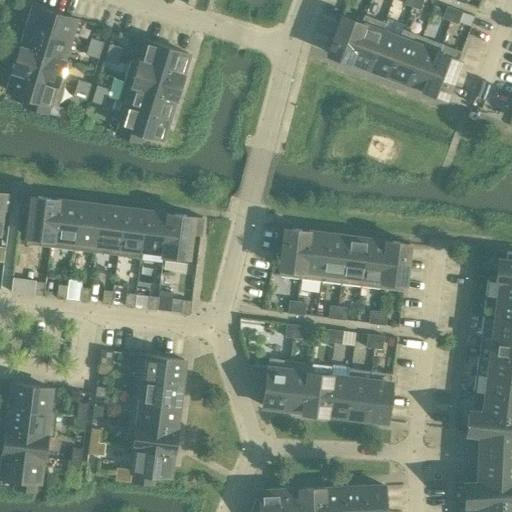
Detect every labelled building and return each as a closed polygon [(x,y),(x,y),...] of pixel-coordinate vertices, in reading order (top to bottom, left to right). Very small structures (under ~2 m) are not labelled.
[(413,0),(411,7),(420,10),(423,0),(413,0)] [(26,27),(69,40),(75,18),(33,5),(26,27)] [(449,21),(454,9),(447,6),(442,18),(449,21)] [(462,12),(454,9),(449,21),(458,24),(462,12)] [(462,12),(458,24),(468,28),(473,16),(462,12)] [(364,15),(361,23),(362,23),(348,60),(367,68),(381,30),(382,31),(385,23),(364,15)] [(362,23),(361,23),(341,16),(327,53),(348,60),(362,23)] [(69,40),(26,27),(20,48),(62,61),(62,60),(69,40)] [(400,37),(386,75),(405,82),(422,36),(402,29),(399,37),(400,37)] [(381,30),(367,68),(386,75),(400,37),(399,37),(382,31),(381,30)] [(422,36),(405,82),(424,89),(441,44),(422,36)] [(88,46),(101,50),(104,42),(91,38),(88,46)] [(146,40),(140,61),(139,62),(181,75),(188,53),(146,40)] [(109,44),(107,52),(120,56),(122,48),(109,44)] [(462,51),(441,44),(424,89),(445,97),(462,51)] [(101,50),(88,46),(86,54),(99,58),(101,50)] [(20,48),(14,68),(64,84),(71,62),(62,60),(62,61),(20,48)] [(120,56),(107,52),(104,60),(117,64),(120,56)] [(131,58),(124,80),(175,96),(181,75),(139,62),(140,61),(131,58)] [(64,84),(14,68),(7,90),(27,96),(24,105),(46,112),(49,103),(58,105),(64,84)] [(76,88),(88,92),(91,83),(78,80),(76,88)] [(175,96),(124,80),(118,102),(126,105),(126,103),(169,117),(175,96)] [(97,85),(94,93),(107,97),(109,89),(97,85)] [(88,92),(76,88),(73,95),(86,99),(88,92)] [(107,97),(94,93),(92,101),(104,105),(107,97)] [(126,103),(126,105),(117,134),(139,141),(142,132),(162,138),(169,117),(126,103)] [(0,192),(0,216),(1,210),(10,211),(13,194),(0,192)] [(50,247),(56,199),(22,195),(20,212),(29,213),(25,244),(50,247)] [(56,199),(50,247),(72,250),(78,202),(56,199)] [(101,205),(78,202),(72,250),(95,253),(101,205)] [(101,205),(95,253),(117,256),(123,208),(101,205)] [(146,211),(123,208),(117,256),(141,259),(142,250),(141,250),(146,211)] [(169,213),(146,211),(141,250),(142,250),(164,253),(169,213)] [(169,213),(164,253),(188,256),(190,233),(200,235),(202,218),(169,213)] [(300,278),(306,231),(285,228),(279,276),(300,278)] [(327,233),(306,231),(300,278),(321,281),(327,233)] [(347,236),(327,233),(321,281),(341,283),(347,236)] [(347,236),(341,283),(361,286),(367,238),(347,236)] [(367,238),(361,286),(381,289),(387,241),(367,238)] [(409,244),(387,241),(381,289),(403,291),(409,244)] [(488,276),(488,277),(511,280),(511,252),(506,252),(505,259),(498,258),(495,277),(488,276)] [(13,277),(11,292),(21,292),(22,278),(13,277)] [(511,280),(488,277),(483,315),(511,318),(511,280)] [(43,296),(45,283),(36,282),(34,295),(43,296)] [(58,285),(56,297),(66,299),(68,286),(58,285)] [(79,300),(89,302),(90,289),(81,287),(79,300)] [(102,303),(111,304),(113,291),(103,290),(102,303)] [(126,293),(125,306),(134,307),(136,294),(126,293)] [(174,307),(175,295),(159,295),(159,307),(174,307)] [(149,296),(147,309),(157,310),(158,297),(149,296)] [(192,302),(182,300),(181,313),(190,314),(192,302)] [(296,314),(298,301),(289,300),(288,313),(296,314)] [(306,303),(298,301),(296,314),(304,316),(306,303)] [(337,319),(338,307),(330,305),(328,318),(337,319)] [(338,307),(337,319),(345,321),(347,308),(338,307)] [(377,325),(379,312),(370,311),(369,324),(377,325)] [(387,313),(379,312),(377,325),(385,326),(387,313)] [(511,318),(483,315),(479,353),(511,357),(511,318)] [(293,338),(295,325),(286,324),(285,337),(293,338)] [(295,325),(293,338),(301,339),(303,326),(295,325)] [(334,343),(335,330),(327,329),(325,342),(334,343)] [(335,330),(334,343),(342,344),(344,331),(335,330)] [(374,348),(376,335),(367,334),(366,347),(374,348)] [(376,335),(374,348),(383,349),(384,336),(376,335)] [(511,357),(479,353),(474,392),(511,396),(511,357)] [(145,355),(142,378),(142,379),(181,384),(184,360),(145,355)] [(284,409),(290,361),(269,358),(268,367),(249,365),(260,397),(264,397),(263,406),(284,409)] [(290,361),(284,409),(304,411),(309,370),(310,370),(311,363),(290,361)] [(111,375),(112,366),(99,364),(98,373),(111,375)] [(350,375),(345,416),(365,419),(371,371),(350,368),(349,375),(350,375)] [(330,372),(310,370),(309,370),(304,411),(324,414),(330,372)] [(392,374),(371,371),(365,419),(386,422),(392,374)] [(330,372),(324,414),(345,416),(350,375),(349,375),(330,372)] [(134,377),(131,401),(178,407),(181,384),(142,379),(142,378),(134,377)] [(12,383),(9,407),(48,412),(48,411),(51,388),(12,383)] [(95,396),(108,397),(109,388),(96,386),(95,396)] [(475,457),(474,481),(464,481),(465,503),(467,503),(467,511),(511,511),(511,396),(474,392),(471,411),(469,410),(467,432),(476,433),(475,457)] [(178,407),(131,401),(128,424),(132,425),(132,424),(176,429),(178,407)] [(77,402),(75,416),(86,417),(88,404),(77,402)] [(92,418),(105,419),(107,407),(94,405),(92,418)] [(9,407),(6,430),(50,435),(49,437),(53,437),(57,412),(48,411),(48,412),(9,407)] [(86,417),(75,416),(74,428),(85,429),(86,417)] [(132,424),(132,425),(129,447),(134,448),(134,447),(173,452),(176,429),(132,424)] [(90,441),(99,443),(101,429),(91,428),(90,441)] [(50,435),(6,430),(3,452),(42,457),(42,459),(46,459),(49,437),(50,435)] [(99,443),(90,441),(88,453),(98,454),(99,443)] [(134,447),(134,448),(131,471),(133,471),(132,481),(153,483),(154,474),(170,476),(173,452),(134,447)] [(68,460),(68,461),(71,461),(81,462),(83,449),(73,448),(71,460),(68,460)] [(42,457),(3,452),(0,477),(16,479),(14,488),(35,491),(36,481),(39,481),(42,459),(42,457)] [(71,461),(68,461),(67,470),(80,471),(81,462),(71,461)] [(384,511),(384,485),(362,486),(363,511),(384,511)] [(363,511),(362,486),(342,487),(342,511),(363,511)] [(342,511),(342,487),(321,488),(322,511),(342,511)] [(322,511),(321,488),(301,489),(301,511),(322,511)] [(301,511),(301,489),(281,490),(281,511),(301,511)] [(260,500),(255,500),(250,511),(281,511),(281,490),(259,491),(260,500)]
